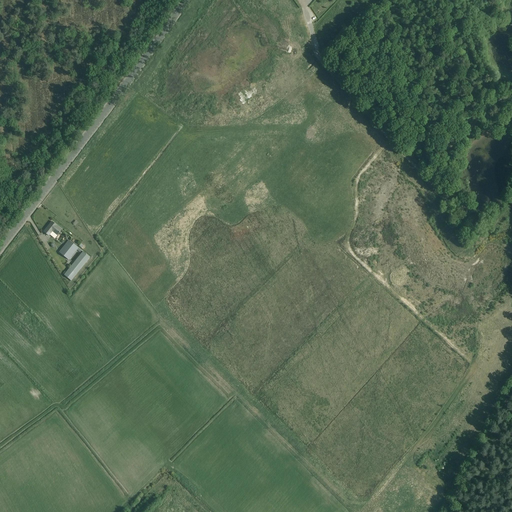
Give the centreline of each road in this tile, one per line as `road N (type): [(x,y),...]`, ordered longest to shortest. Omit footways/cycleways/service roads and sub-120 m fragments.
road 1 (tertiary): [(0,250),(186,0)]
road 2 (track): [(303,7),(319,60),(437,192)]
